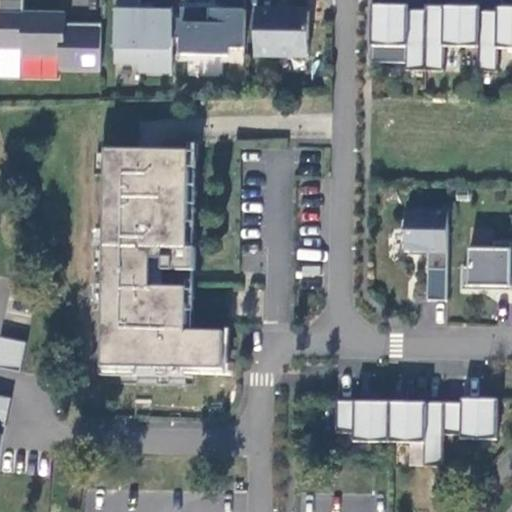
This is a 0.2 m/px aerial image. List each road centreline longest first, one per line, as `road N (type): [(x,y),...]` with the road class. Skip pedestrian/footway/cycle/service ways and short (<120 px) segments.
road 1 (residential): [(346,0),(340,328)]
road 2 (residential): [(0,380),(33,386),(32,416),(45,435),(258,443)]
road 3 (residential): [(340,328),(394,343),(511,349)]
road 4 (residential): [(340,328),(281,345),(261,376),(258,443)]
